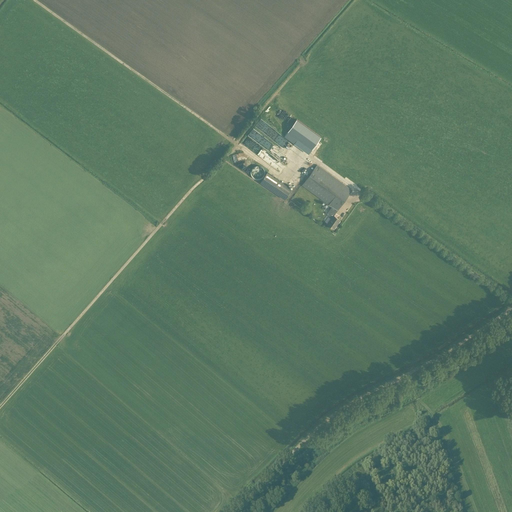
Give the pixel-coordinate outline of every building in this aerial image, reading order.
[(289,132),(315,148),(323,135),(298,119),(289,132)] [(260,121),(249,136),(269,151),(276,142),(284,148),(286,145),(287,145),(290,141),(269,127),(267,129),(265,128),(267,126),(260,121)] [(248,135),(242,142),(247,146),(253,139),(248,135)] [(327,213),(332,217),(327,224),(334,228),(340,220),(334,215),(352,190),(317,165),(302,185),(332,206),(327,213)] [(260,182),(285,199),(292,189),(267,172),(260,182)]
